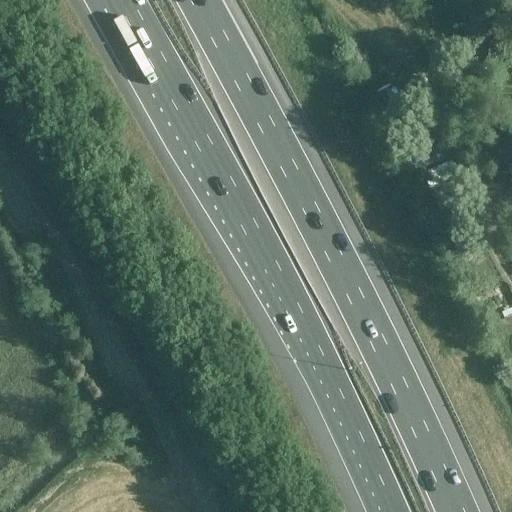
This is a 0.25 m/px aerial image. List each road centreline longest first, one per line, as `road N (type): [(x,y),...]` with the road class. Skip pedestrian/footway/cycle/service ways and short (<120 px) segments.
road 1 (motorway): [(123,0),(264,247),(388,511)]
road 2 (motorway): [(456,511),(315,217),(198,0)]
